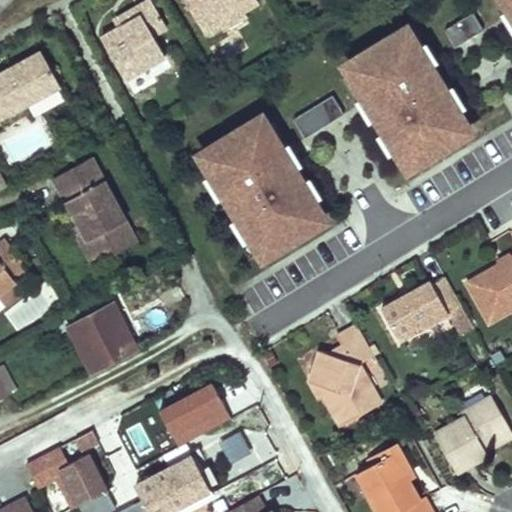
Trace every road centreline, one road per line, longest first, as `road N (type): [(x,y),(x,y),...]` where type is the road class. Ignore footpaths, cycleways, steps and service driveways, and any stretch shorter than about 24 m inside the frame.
road 1 (residential): [(333,511),(236,337),(0,462)]
road 2 (residential): [(511,173),(271,317)]
